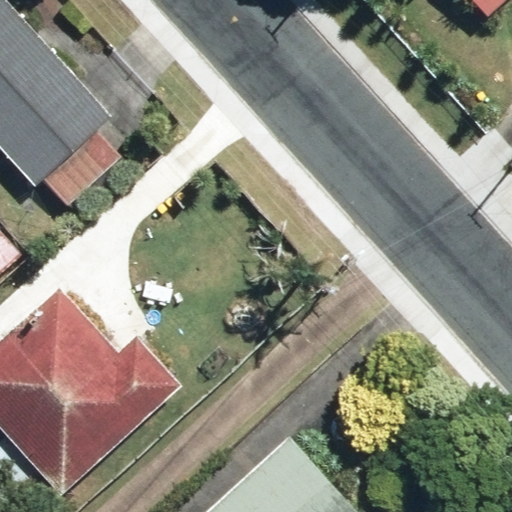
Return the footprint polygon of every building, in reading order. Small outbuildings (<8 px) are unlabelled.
[(0,0),(0,145),(35,185),(44,177),(69,206),(124,158),(95,125),(109,112),(8,0),(0,0)] [(477,0),(492,16),(508,0),(477,0)] [(0,275),(25,252),(0,226),(0,275)] [(62,283),(0,340),(0,421),(62,488),(180,379),(137,333),(121,347),(62,283)] [(366,511),(293,431),(203,511),(366,511)]
